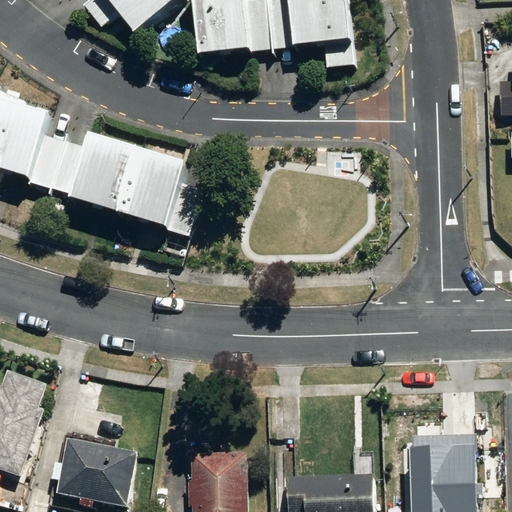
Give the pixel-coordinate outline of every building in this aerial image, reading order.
[(100,0),(89,9),(107,31),(125,17),(144,40),(194,0),(100,0)] [(253,0),(200,0),(207,61),(330,49),(332,72),(360,69),(358,46),(361,46),(355,0),(298,0),(254,5),(253,0)] [(57,129),(59,121),(55,119),(58,108),(5,92),(0,109),(0,195),(5,197),(11,176),(37,184),(36,187),(79,200),(77,205),(196,241),(210,195),(190,189),(196,169),(98,140),(97,145),(95,145),(93,152),(65,144),(68,132),(57,129)] [(7,391),(0,388),(0,472),(27,482),(50,414),(45,412),(53,388),(13,375),(7,391)] [(473,511),(472,430),(395,432),(396,511),(473,511)] [(143,458),(74,442),(69,468),(61,467),(58,483),(65,484),(62,499),(133,511),(143,458)] [(254,511),(253,456),(197,458),(198,483),(194,483),(195,511),(199,511),(198,511),(254,511)] [(380,479),(294,482),(294,511),(383,511),(383,506),(380,479)]
